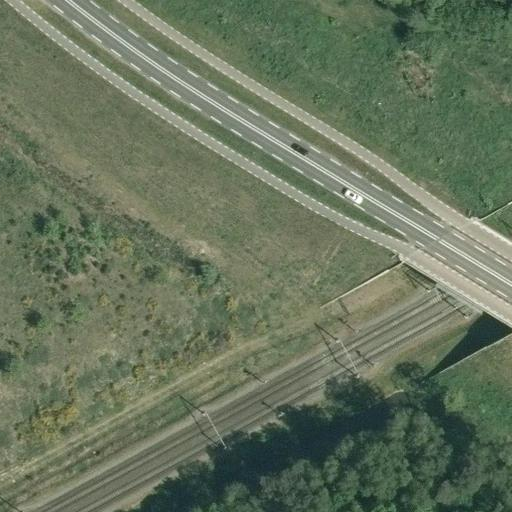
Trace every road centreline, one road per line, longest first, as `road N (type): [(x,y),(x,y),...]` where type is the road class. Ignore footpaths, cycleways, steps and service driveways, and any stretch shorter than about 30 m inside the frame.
road 1 (secondary): [(511,287),(61,0)]
road 2 (track): [(0,485),(247,349),(304,329),(303,318),(229,266)]
road 3 (track): [(247,511),(417,422),(422,411),(412,370),(511,313)]
